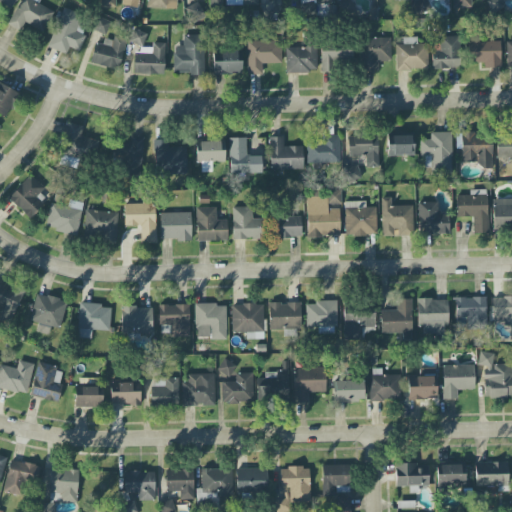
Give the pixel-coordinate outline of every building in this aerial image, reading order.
[(0,0),(0,3),(9,10),(16,0),(0,0)] [(53,11),(38,5),(40,0),(20,0),(9,26),(22,31),(25,24),(43,32),(53,11)] [(101,0),(100,6),(114,9),(116,2),(138,7),(139,0),(101,0)] [(178,0),(147,0),(147,8),(178,9),(178,0)] [(207,0),(208,11),(223,11),(222,0),(207,0)] [(452,0),(453,8),(471,8),(471,0),(452,0)] [(67,54),(68,48),(80,51),(85,35),(76,33),(81,14),(61,8),(49,49),(67,54)] [(111,22),(97,17),(92,30),(106,35),(111,22)] [(146,34),(132,29),(128,43),(143,46),(146,34)] [(204,74),(204,35),(183,35),(183,46),(174,46),(173,74),(204,74)] [(120,70),(125,38),(113,36),(113,40),(104,39),(103,45),(94,43),(90,65),(120,70)] [(395,70),(427,70),(427,44),(417,44),(417,38),(403,37),(403,44),(396,44),(395,70)] [(459,69),(459,37),(440,37),(441,52),(431,52),(432,70),(459,69)] [(390,38),(359,39),(360,72),(378,71),(378,61),(391,61),(390,38)] [(484,68),(500,69),(500,41),(468,40),(467,62),(484,63),(484,68)] [(262,64),(281,64),(281,41),(247,42),(248,74),(262,74),(262,64)] [(164,43),(152,43),(152,50),(134,49),(133,74),(164,74),(164,43)] [(285,47),(286,73),(316,73),(316,46),(285,47)] [(352,68),(352,46),(321,47),(321,69),(352,68)] [(213,75),(242,74),(241,51),(212,52),(213,75)] [(19,94),(0,83),(0,114),(5,118),(19,94)] [(81,124),(64,126),(68,158),(65,158),(66,165),(75,163),(74,157),(101,154),(99,138),(83,140),(81,124)] [(451,174),(452,133),(430,132),(430,140),(420,140),(420,156),(431,156),(431,173),(451,174)] [(461,162),(493,162),(492,134),(456,135),(456,143),(461,143),(461,162)] [(413,156),(413,135),(387,136),(388,157),(413,156)] [(378,168),(377,136),(348,136),(348,157),(366,157),(366,168),(378,168)] [(130,144),(114,144),(114,159),(125,159),(125,172),(145,172),(145,137),(130,137),(130,144)] [(270,171),(303,170),(303,146),(283,147),(283,137),(269,137),(270,171)] [(261,173),(261,157),(246,156),(246,139),(229,138),(229,172),(261,173)] [(307,164),(340,163),(340,138),(306,139),(307,164)] [(186,148),(168,148),(168,140),(154,140),(154,175),(187,175),(186,148)] [(224,162),(225,142),(196,141),(195,163),(201,163),(201,172),(212,173),(212,162),(224,162)] [(360,180),(357,166),(343,169),(346,183),(360,180)] [(44,190),(31,176),(8,197),(30,220),(37,213),(29,204),(44,190)] [(308,237),(340,236),(339,209),(327,210),(327,204),(341,204),(341,190),(327,191),(327,197),(306,198),(308,237)] [(486,190),(469,190),(469,195),(456,196),(456,218),(472,217),(472,234),(487,233),(486,190)] [(381,198),(382,237),(394,236),(394,229),(401,229),(401,236),(413,236),(412,206),(391,206),(391,198),(381,198)] [(511,199),(492,200),(493,229),(511,228),(511,199)] [(50,204),(45,228),(77,235),(83,203),(69,200),(67,207),(50,204)] [(365,202),(345,202),(345,236),(377,236),(376,207),(365,208),(365,202)] [(437,202),(418,203),(418,235),(449,234),(448,215),(437,215),(437,202)] [(141,243),(156,243),(155,204),(124,204),(124,226),(141,226),(141,243)] [(233,240),(262,240),(262,219),(252,219),(252,207),(232,208),(233,240)] [(196,208),(197,242),(228,241),(227,220),(216,220),(216,208),(196,208)] [(116,240),(118,212),(85,211),(84,239),(116,240)] [(160,241),(191,240),(191,213),(160,213),(160,241)] [(301,217),(275,217),(275,238),(301,238),(301,217)] [(0,307),(14,314),(24,291),(0,281),(0,307)] [(67,302),(36,294),(29,321),(38,324),(36,332),(50,336),(52,328),(60,329),(67,302)] [(511,296),(492,297),(493,319),(504,318),(504,327),(511,326),(511,335),(511,296)] [(486,297),(455,299),(456,326),(467,326),(467,330),(487,329),(486,297)] [(411,299),(396,300),(396,311),(380,311),(381,334),(412,333),(411,299)] [(447,299),(417,300),(418,334),(447,333),(447,299)] [(336,302),(305,303),(305,328),(318,327),(318,334),(336,334),(336,302)] [(301,329),(300,303),(269,304),(269,329),(301,329)] [(91,339),(91,331),(109,332),(111,306),(79,304),(78,338),(91,339)] [(226,339),(226,304),(194,305),(195,339),(226,339)] [(264,339),(263,304),(231,305),(231,333),(246,333),(246,340),(264,339)] [(158,305),(159,325),(169,325),(169,338),(190,337),(189,305),(158,305)] [(121,334),(152,334),(152,307),(121,307),(121,334)] [(365,341),(365,328),(374,328),(375,310),(344,309),(343,340),(365,341)] [(511,364),(493,365),(492,353),(478,353),(478,366),(483,366),(484,398),(511,398),(511,364)] [(16,369),(0,364),(0,388),(26,395),(34,365),(18,361),(16,369)] [(235,381),(235,362),(218,362),(218,381),(235,381)] [(56,402),(65,371),(39,363),(29,395),(56,402)] [(443,400),(457,399),(457,390),(474,390),(474,365),(442,366),(443,400)] [(326,392),(325,368),(293,368),(294,404),(308,403),(308,393),(326,392)] [(221,383),(222,405),(253,404),(252,373),(236,374),(236,383),(221,383)] [(182,382),(182,407),(215,406),(214,374),(187,375),(187,382),(182,382)] [(368,401),(400,402),(401,375),(369,375),(368,401)] [(408,398),(436,398),(436,377),(408,377),(408,398)] [(363,402),(363,381),(335,381),(335,402),(363,402)] [(111,405),(140,405),(140,383),(118,383),(118,392),(110,393),(111,405)] [(75,407),(101,408),(102,386),(75,386),(75,407)] [(4,493),(20,496),(23,483),(36,485),(40,466),(9,461),(4,493)] [(497,492),(508,491),(507,462),(474,463),(475,487),(497,487),(497,492)] [(428,486),(428,464),(395,465),(396,487),(428,486)] [(349,493),(350,466),(322,465),(322,497),(335,497),(335,493),(349,493)] [(464,486),(465,466),(437,465),(436,485),(464,486)] [(310,503),(309,468),(281,468),(281,500),(275,500),(275,511),(294,511),(294,503),(310,503)] [(231,469),(201,469),(201,489),(196,489),(197,498),(232,498),(231,469)] [(236,469),(237,494),(267,493),(267,469),(236,469)] [(77,502),(78,471),(51,470),(50,500),(77,502)] [(165,470),(166,491),(181,490),(182,498),(194,497),(193,470),(165,470)] [(124,472),(124,493),(138,493),(138,501),(155,501),(154,472),(124,472)] [(349,497),(336,497),(336,510),(349,510),(349,497)] [(42,511),(54,511),(54,503),(42,503),(42,511)]
